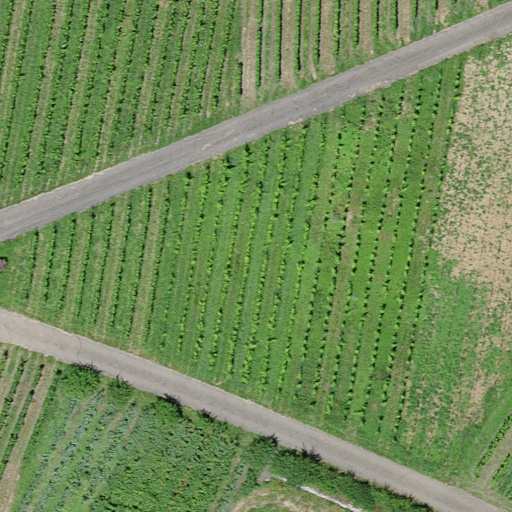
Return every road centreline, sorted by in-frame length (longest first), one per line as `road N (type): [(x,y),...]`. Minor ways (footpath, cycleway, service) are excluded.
road 1 (track): [(0,227),(511,15)]
road 2 (unclassified): [(461,511),(325,442),(0,328)]
